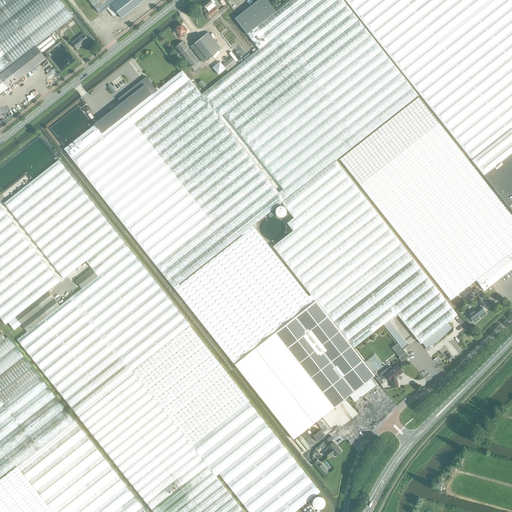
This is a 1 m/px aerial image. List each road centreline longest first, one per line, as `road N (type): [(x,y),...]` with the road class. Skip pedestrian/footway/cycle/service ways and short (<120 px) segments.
road 1 (secondary): [(0,141),(178,0)]
road 2 (unclassified): [(511,316),(391,418)]
